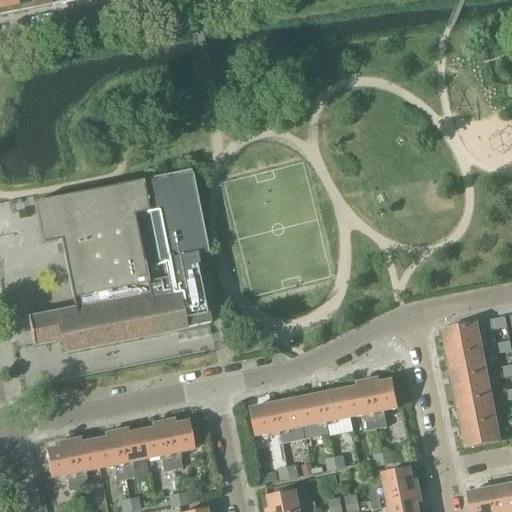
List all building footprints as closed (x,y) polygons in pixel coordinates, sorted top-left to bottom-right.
[(12,0),(0,0),(0,15),(15,13),(12,0)] [(30,0),(12,0),(15,13),(32,9),(30,0)] [(49,0),(30,0),(32,9),(51,6),(49,0)] [(191,172),(190,173),(136,183),(115,187),(115,188),(107,189),(85,193),(86,194),(77,195),(77,194),(56,199),(56,200),(33,204),(41,245),(60,242),(72,300),(74,310),(40,317),(40,318),(27,320),(32,347),(60,341),(63,354),(183,330),(210,325),(200,278),(212,276),(191,172)] [(26,219),(24,211),(17,213),(19,220),(26,219)] [(507,328),(505,318),(493,320),(495,330),(507,328)] [(480,348),(477,333),(476,325),(442,331),(447,355),(480,348)] [(486,347),(485,340),(483,332),(477,333),(480,348),(486,347)] [(511,353),(509,342),(497,344),(500,355),(511,353)] [(485,372),(482,359),(480,349),(447,355),(452,379),(485,372)] [(511,377),(511,366),(502,368),(504,379),(511,377)] [(490,396),(487,382),(485,372),(452,379),(456,402),(490,396)] [(368,383),(377,430),(386,428),(383,412),(398,409),(392,381),(379,384),(378,381),(368,383)] [(377,430),(368,383),(357,385),(358,388),(344,391),(350,419),(364,416),(367,432),(377,430)] [(350,419),(344,391),(320,395),(326,423),(350,419)] [(326,423),(320,395),(297,400),(302,428),(326,423)] [(494,419),(491,406),(490,396),(456,402),(461,426),(494,419)] [(297,400),(273,405),(279,432),(302,428),(297,400)] [(279,432),(273,405),(250,409),(255,437),(279,432)] [(499,443),(495,424),(494,419),(461,426),(465,450),(499,443)] [(172,422),(162,424),(171,471),(181,469),(178,453),(192,450),(192,447),(189,433),(187,422),(173,425),(172,422)] [(171,471),(162,424),(151,426),(152,429),(138,432),(144,461),(159,458),(162,473),(171,471)] [(144,461),(138,432),(125,434),(125,431),(114,433),(122,481),(134,479),(131,463),(139,462),(144,461)] [(200,446),(198,431),(189,433),(192,447),(200,446)] [(104,439),(92,441),(98,470),(111,467),(114,483),(122,481),(114,433),(104,435),(104,439)] [(78,441),(68,443),(77,490),(87,488),(84,473),(98,470),(92,441),(79,444),(78,441)] [(77,490),(68,443),(57,445),(58,448),(44,451),(50,479),(64,476),(67,492),(77,490)] [(391,452),(382,454),(384,466),(394,464),(391,452)] [(384,466),(382,454),(372,456),(374,463),(374,467),(374,468),(384,466)] [(342,457),(333,458),(336,471),(345,469),(342,457)] [(336,471),(333,458),(324,460),(327,473),(336,471)] [(144,461),(139,462),(142,479),(148,478),(144,461)] [(278,469),(281,482),(298,479),(296,466),(278,469)] [(311,471),(310,466),(301,467),(303,477),(312,476),(312,475),(311,471)] [(370,502),(418,492),(416,482),(412,482),(410,469),(382,474),(385,489),(369,492),(370,502)] [(511,511),(511,486),(491,490),(495,511),(511,511)] [(495,511),(491,490),(467,495),(470,511),(495,511)] [(267,511),(316,511),(314,503),(298,506),(295,492),(267,497),(270,511),(267,511)] [(418,492),(370,502),(372,511),(388,509),(388,511),(418,511),(417,503),(420,503),(418,492)] [(186,493),(176,495),(179,507),(188,505),(186,493)] [(179,507),(176,495),(167,496),(169,508),(179,507)] [(356,495),(344,497),(346,507),(358,504),(356,495)] [(137,498),(128,500),(130,511),(139,510),(137,498)] [(341,507),(339,498),(327,500),(329,510),(341,507)] [(127,511),(130,511),(128,500),(119,502),(120,511),(127,511)]
